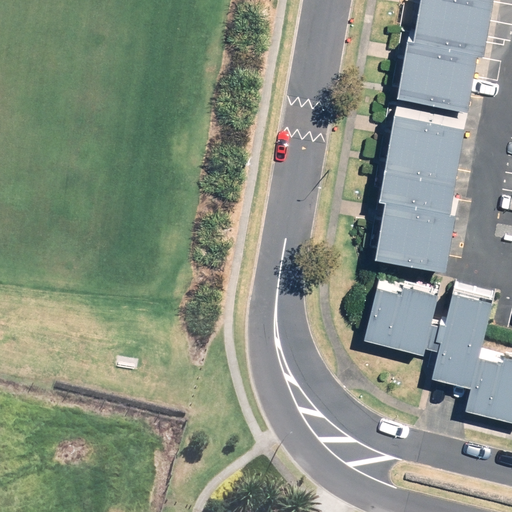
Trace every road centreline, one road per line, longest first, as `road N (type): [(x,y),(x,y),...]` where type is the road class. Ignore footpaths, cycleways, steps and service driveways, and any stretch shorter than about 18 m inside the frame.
road 1 (residential): [(327,0),(278,305),(284,357),(329,437)]
road 2 (residential): [(329,437),(511,469)]
road 3 (residential): [(425,511),(329,437)]
